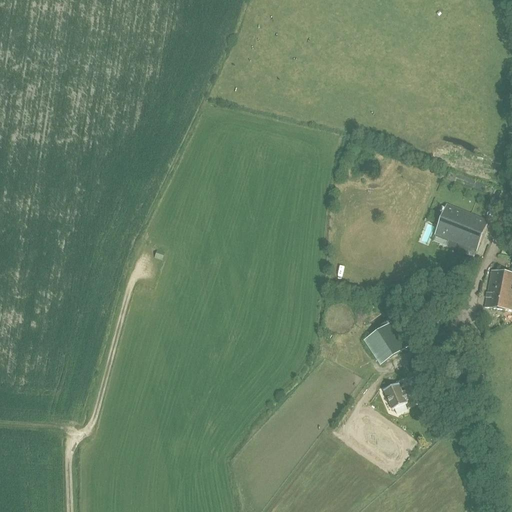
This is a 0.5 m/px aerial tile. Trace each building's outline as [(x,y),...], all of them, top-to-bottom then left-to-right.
[(435,237),(478,252),(489,221),(447,204),(435,237)] [(165,252),(157,250),(155,259),(163,261),(165,252)] [(485,308),(511,313),(511,274),(493,271),(485,308)] [(390,287),(388,295),(402,298),(403,289),(390,287)] [(414,312),(423,329),(434,323),(426,307),(414,312)] [(396,320),(393,322),(391,319),(381,325),(383,329),(364,341),(381,366),(411,346),(400,330),(402,328),(396,320)] [(439,390),(453,384),(453,382),(465,377),(463,372),(451,378),(449,373),(434,379),(439,390)] [(420,377),(408,382),(412,389),(402,393),(399,385),(384,392),(393,411),(407,404),(406,401),(415,397),(417,400),(428,395),(420,377)]
